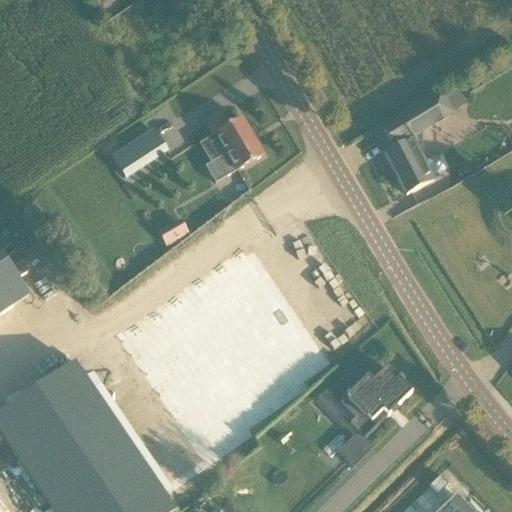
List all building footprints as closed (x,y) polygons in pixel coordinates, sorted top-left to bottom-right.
[(463,88),(469,99),(483,91),(476,80),(463,88)] [(440,92),(381,129),(394,150),(383,155),(405,198),(434,183),(412,141),(454,115),(440,92)] [(204,168),(205,169),(215,186),(262,158),(241,122),(227,130),(219,116),(205,125),(224,157),(204,168)] [(125,180),(166,153),(153,133),(111,159),(125,180)] [(165,250),(187,236),(177,219),(154,232),(165,250)] [(0,257),(0,316),(28,298),(22,290),(8,269),(0,257)] [(259,383),(271,402),(317,374),(305,354),(259,383)] [(172,511),(73,366),(0,415),(0,437),(51,511),(172,511)] [(347,370),(331,386),(344,400),(337,406),(352,422),(347,427),(363,442),(388,417),(387,415),(393,409),(395,410),(410,395),(401,386),(402,384),(398,379),(396,381),(385,370),(370,384),(365,379),(361,384),(347,370)] [(438,511),(469,511),(455,497),(438,511)]
